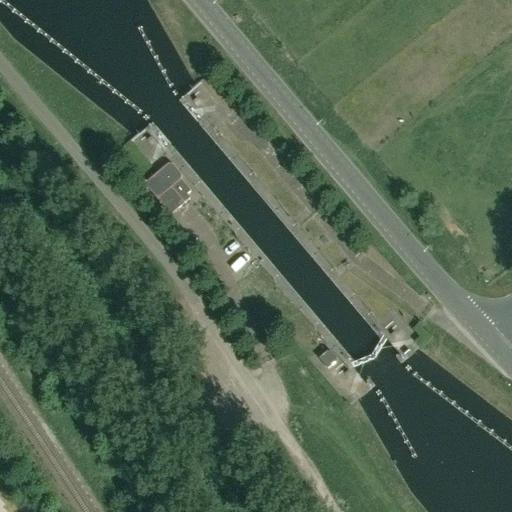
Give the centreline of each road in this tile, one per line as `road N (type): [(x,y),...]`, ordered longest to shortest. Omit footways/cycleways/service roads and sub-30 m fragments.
road 1 (unclassified): [(334,511),(85,155),(0,55)]
road 2 (tertiary): [(482,335),(197,0)]
